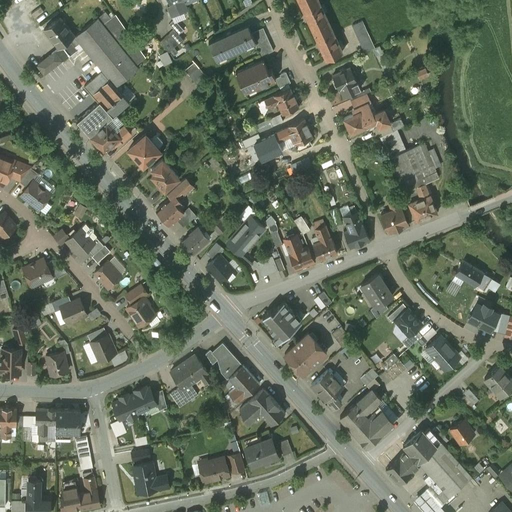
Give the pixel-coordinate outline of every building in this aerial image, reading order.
[(185,0),(169,0),(170,3),(168,4),(171,13),(185,7),(183,2),(186,0),(185,0)] [(343,52),(318,0),(298,0),(306,15),(305,15),(307,19),(319,44),(318,44),(320,48),(321,48),(326,59),(343,52)] [(60,16),(44,29),(59,48),(69,40),(74,36),(75,36),(64,21),(66,20),(63,17),(61,18),(60,16)] [(75,36),(74,36),(91,57),(115,39),(98,17),(75,36)] [(183,28),(174,18),(169,23),(173,28),(178,33),(183,28)] [(375,47),(362,21),(352,25),(365,52),(375,47)] [(247,26),(232,33),(232,32),(226,35),(209,43),(208,43),(216,60),(217,60),(255,42),(255,43),(256,42),(251,33),(248,25),(247,25),(247,26)] [(178,33),(173,28),(168,32),(178,43),(177,43),(178,44),(184,39),(178,33)] [(263,28),(251,33),(256,42),(262,56),(274,51),(263,28)] [(142,29),(132,38),(136,43),(146,34),(142,29)] [(178,43),(168,32),(164,36),(173,47),(177,43),(178,43)] [(173,47),(164,36),(159,41),(169,51),(173,47)] [(115,39),(91,57),(102,70),(109,79),(109,78),(116,86),(138,68),(115,39)] [(59,48),(49,55),(56,64),(61,60),(62,61),(77,50),(69,40),(59,48)] [(263,59),(236,72),(245,92),(248,91),(248,89),(254,86),(255,88),(262,85),(261,83),(268,80),(269,82),(276,79),(276,78),(271,69),(268,70),(263,59)] [(208,79),(194,62),(184,70),(199,87),(208,79)] [(350,67),(333,74),(339,89),(340,89),(344,96),(360,89),(356,81),(357,81),(350,67)] [(428,67),(419,71),(423,78),(432,74),(428,67)] [(109,79),(102,70),(84,85),(99,102),(94,106),(107,121),(115,114),(129,101),(122,92),(123,91),(121,88),(119,90),(116,86),(109,78),(109,79)] [(286,72),(280,74),(281,76),(276,78),(276,79),(280,87),(291,82),(286,72)] [(290,87),(274,95),(278,103),(283,114),(299,107),(290,87)] [(366,92),(351,100),(355,108),(352,109),(353,110),(348,112),(348,113),(348,112),(349,115),(344,117),(351,132),(366,125),(363,118),(376,111),(371,101),(370,101),(366,92)] [(274,95),(264,99),(268,108),(278,103),(274,95)] [(107,121),(94,106),(77,121),(90,136),(107,121)] [(376,111),(363,118),(366,125),(366,126),(376,122),(379,127),(390,122),(386,113),(386,112),(385,110),(384,108),(376,111)] [(115,114),(107,121),(113,128),(121,121),(115,114)] [(304,118),(287,126),(287,127),(292,136),(296,144),(305,140),(313,137),(304,118)] [(401,118),(391,122),(390,122),(379,127),(383,135),(397,129),(404,126),(401,118)] [(268,119),(255,125),(259,132),(272,126),(268,119)] [(107,121),(90,136),(104,151),(111,144),(120,137),(120,136),(116,132),(113,128),(107,121)] [(283,121),(272,126),(275,133),(286,127),(283,121)] [(124,124),(116,132),(120,136),(120,137),(122,140),(123,140),(131,132),(124,124)] [(275,133),(268,136),(273,148),(280,144),(279,141),(292,136),(287,127),(286,127),(275,133)] [(383,135),(380,136),(389,157),(406,150),(397,129),(383,135)] [(145,134),(128,149),(136,157),(135,160),(137,163),(139,165),(142,165),(143,166),(148,161),(149,161),(155,155),(160,150),(145,134)] [(120,137),(111,144),(114,147),(122,140),(120,137)] [(305,140),(296,144),(298,150),(307,146),(305,140)] [(406,150),(389,157),(404,191),(425,183),(439,177),(424,142),(406,150)] [(6,158),(0,155),(0,178),(7,182),(9,176),(14,164),(13,163),(7,161),(6,158)] [(213,156),(206,162),(212,170),(220,164),(213,156)] [(179,177),(162,158),(151,168),(155,172),(151,175),(158,183),(158,185),(162,190),(164,190),(164,189),(165,190),(179,177)] [(32,166),(16,159),(15,159),(13,163),(14,164),(9,176),(21,180),(31,167),(32,166)] [(21,180),(20,181),(27,186),(33,179),(39,172),(31,167),(21,180)] [(171,197),(156,210),(169,224),(184,211),(178,204),(181,201),(178,198),(193,185),(186,177),(167,193),(171,197)] [(27,186),(21,194),(39,209),(51,193),(33,179),(27,186)] [(430,193),(425,183),(404,191),(410,205),(416,219),(417,220),(437,212),(433,202),(435,201),(432,193),(430,193)] [(395,197),(388,200),(391,210),(381,214),(389,232),(408,224),(408,223),(407,223),(401,206),(399,207),(395,197)] [(81,201),(76,212),(84,216),(89,205),(81,201)] [(249,204),(239,215),(245,221),(251,214),(255,210),(249,204)] [(354,204),(349,207),(351,213),(357,210),(354,204)] [(410,205),(405,207),(411,221),(411,222),(416,219),(410,205)] [(336,207),(330,209),(335,225),(342,222),(336,207)] [(351,213),(343,216),(349,228),(344,230),(363,222),(357,210),(351,213)] [(17,225),(5,211),(0,214),(0,233),(2,237),(17,225)] [(231,221),(224,214),(219,219),(226,226),(231,221)] [(245,221),(227,242),(241,254),(265,227),(251,214),(245,221)] [(310,228),(301,215),(294,219),(303,232),(310,228)] [(218,218),(212,224),(220,233),(226,227),(226,226),(219,219),(218,218)] [(326,224),(323,218),(313,222),(315,228),(314,228),(319,241),(313,243),(319,259),(338,252),(331,236),(326,224)] [(344,230),(350,247),(370,239),(363,222),(344,230)] [(90,227),(86,223),(81,227),(93,239),(96,236),(97,235),(93,231),(94,230),(94,227),(90,227)] [(198,224),(189,232),(190,233),(183,240),(193,252),(210,237),(198,224)] [(70,236),(66,240),(80,255),(88,248),(95,242),(93,239),(81,227),(81,226),(77,230),(70,236)] [(74,227),(68,233),(70,236),(77,230),(74,227)] [(278,230),(271,233),(276,246),(283,243),(278,230)] [(66,231),(59,238),(63,242),(66,240),(70,236),(68,233),(66,231)] [(297,233),(284,238),(290,253),(302,248),(297,233)] [(95,242),(88,248),(94,254),(104,245),(96,236),(93,239),(95,242)] [(219,240),(209,250),(214,255),(224,244),(219,240)] [(94,254),(92,255),(98,261),(110,250),(105,244),(104,245),(94,254)] [(290,253),(289,253),(296,269),(314,261),(308,245),(302,248),(290,253)] [(219,255),(206,266),(220,281),(233,270),(219,255)] [(44,257),(24,267),(32,285),(46,278),(45,277),(52,274),(46,263),(44,257)] [(280,257),(274,259),(278,269),(279,271),(285,268),(280,257)] [(67,271),(55,258),(46,263),(52,274),(54,273),(57,277),(67,271)] [(274,258),(257,265),(261,276),(278,269),(274,259),(274,258)] [(108,259),(94,271),(108,287),(122,275),(108,259)] [(484,272),(463,260),(455,273),(456,274),(464,279),(476,286),(476,285),(486,291),(488,287),(493,289),(495,286),(488,282),(491,278),(483,273),(484,272)] [(378,273),(361,284),(375,305),(376,306),(383,302),(393,295),(378,273)] [(464,279),(456,274),(452,281),(460,285),(464,279)] [(4,278),(0,279),(0,298),(9,295),(4,278)] [(141,283),(126,294),(132,303),(143,295),(144,296),(148,293),(141,283)] [(332,301),(324,290),(318,295),(319,296),(325,304),(326,305),(332,301)] [(68,294),(52,302),(55,308),(57,307),(58,307),(61,306),(60,306),(71,301),(68,294)] [(132,303),(127,307),(139,325),(156,313),(149,304),(150,302),(147,298),(145,298),(144,296),(143,295),(132,303)] [(325,304),(319,296),(314,299),(321,307),(325,304)] [(71,301),(60,306),(61,306),(67,321),(86,313),(80,297),(71,301)] [(302,321),(284,301),(272,311),(270,309),(262,316),(270,325),(268,327),(275,334),(273,336),(278,342),(302,321)] [(383,302),(376,306),(375,305),(371,309),(377,317),(388,307),(383,302)] [(474,302),(465,321),(489,332),(498,313),(492,310),(494,307),(482,302),(481,305),(474,302)] [(408,307),(395,319),(408,334),(409,334),(416,328),(422,323),(408,307)] [(37,314),(27,318),(29,324),(39,319),(37,314)] [(508,323),(496,320),(493,331),(505,334),(508,323)] [(352,340),(341,325),(332,332),(343,347),(352,340)] [(23,326),(14,329),(18,343),(27,340),(23,326)] [(433,326),(424,334),(428,338),(436,331),(433,326)] [(416,328),(409,334),(408,334),(402,340),(408,347),(422,335),(416,328)] [(308,331),(285,353),(288,356),(287,357),(299,370),(300,369),(303,373),(326,351),(308,331)] [(108,333),(91,341),(99,359),(116,352),(108,333)] [(440,334),(426,347),(435,358),(450,345),(440,334)] [(423,335),(417,340),(421,345),(427,339),(423,335)] [(68,342),(65,338),(58,340),(60,351),(64,350),(64,353),(70,352),(68,342)] [(357,357),(365,351),(355,339),(343,348),(349,356),(354,353),(357,357)] [(243,363),(222,341),(212,350),(212,351),(217,357),(218,359),(221,371),(227,378),(229,376),(228,376),(243,363)] [(449,346),(435,358),(441,364),(445,369),(457,358),(459,356),(449,346)] [(20,349),(3,348),(3,355),(2,355),(0,356),(0,371),(20,372),(20,349)] [(217,357),(212,351),(212,350),(210,349),(206,353),(213,363),(218,359),(217,357)] [(468,358),(461,349),(457,353),(459,356),(457,358),(462,363),(468,358)] [(60,351),(46,354),(51,374),(68,369),(64,353),(64,350),(60,351)] [(195,353),(170,370),(180,385),(182,388),(190,382),(207,371),(195,353)] [(399,358),(385,370),(393,379),(407,367),(399,358)] [(435,358),(431,362),(432,362),(437,368),(441,364),(435,358)] [(344,367),(338,360),(328,368),(335,376),(344,367)] [(259,382),(243,363),(229,376),(237,385),(229,392),(238,402),(259,382)] [(511,378),(499,364),(484,377),(495,389),(500,393),(499,394),(500,395),(511,385),(511,378)] [(375,366),(363,375),(369,383),(381,374),(375,366)] [(328,368),(311,384),(333,407),(341,400),(335,393),(343,385),(337,379),(335,376),(328,368)] [(347,370),(337,379),(343,385),(352,376),(347,370)] [(207,371),(190,382),(196,390),(212,379),(207,371)] [(196,390),(190,382),(182,388),(180,385),(171,391),(181,405),(198,394),(196,390)] [(121,399),(112,402),(120,419),(121,419),(128,416),(129,419),(138,415),(137,412),(157,403),(153,393),(150,386),(147,387),(146,384),(134,389),(136,392),(129,395),(128,392),(119,396),(121,399)] [(285,411),(264,387),(249,399),(261,413),(271,424),(285,411)] [(167,406),(162,388),(153,393),(157,403),(159,410),(167,406)] [(382,398),(372,388),(355,403),(355,402),(340,416),(367,446),(382,432),(393,422),(383,409),(384,408),(381,404),(380,406),(377,402),(382,398)] [(474,403),(466,394),(460,399),(468,408),(474,403)] [(249,399),(240,408),(248,425),(261,413),(249,399)] [(17,408),(0,406),(0,424),(1,425),(11,425),(16,425),(17,408)] [(56,408),(36,408),(35,423),(39,423),(49,423),(55,424),(56,408)] [(80,408),(56,408),(55,424),(56,431),(80,432),(80,408)] [(33,416),(24,415),(23,425),(23,436),(30,436),(30,428),(33,428),(33,416)] [(463,417),(450,427),(461,443),(474,433),(463,417)] [(126,431),(121,419),(120,419),(111,423),(116,435),(126,431)] [(49,423),(39,423),(39,433),(48,434),(48,433),(49,423)] [(446,434),(437,424),(431,429),(440,439),(446,434)] [(11,425),(1,425),(1,437),(11,437),(11,425)] [(425,431),(422,427),(403,445),(407,449),(407,450),(418,462),(418,461),(421,464),(435,480),(426,488),(432,495),(435,492),(443,501),(472,475),(441,440),(437,444),(425,431)] [(440,439),(431,429),(429,427),(425,431),(437,444),(441,440),(440,439)] [(137,435),(138,443),(149,442),(149,434),(137,435)] [(87,435),(75,438),(76,444),(88,442),(87,435)] [(272,438),(245,448),(252,467),(279,457),(272,438)] [(287,438),(279,441),(284,454),(292,451),(287,438)] [(88,442),(76,444),(79,457),(91,454),(88,442)] [(149,448),(131,451),(133,459),(150,456),(149,448)] [(407,450),(386,468),(399,483),(421,464),(418,461),(418,462),(407,450)] [(240,451),(227,455),(233,472),(245,468),(240,451)] [(91,454),(79,457),(81,469),(93,467),(91,454)] [(224,456),(199,462),(204,481),(229,474),(224,456)] [(152,461),(133,464),(139,492),(169,486),(167,474),(166,474),(166,475),(156,477),(152,461)] [(511,463),(511,465),(511,466),(511,468),(503,477),(511,486),(511,463)] [(83,473),(86,491),(78,493),(77,486),(63,489),(64,496),(62,497),(61,511),(81,507),(81,509),(100,505),(93,471),(83,473)] [(40,480),(28,480),(28,487),(21,487),(21,496),(28,496),(27,511),(49,511),(50,496),(40,495),(40,480)] [(443,501),(435,492),(432,495),(426,488),(413,500),(423,511),(443,511),(438,506),(443,501)] [(25,500),(11,500),(11,511),(25,511),(25,500)] [(511,511),(511,510),(502,500),(487,511),(511,511)]
